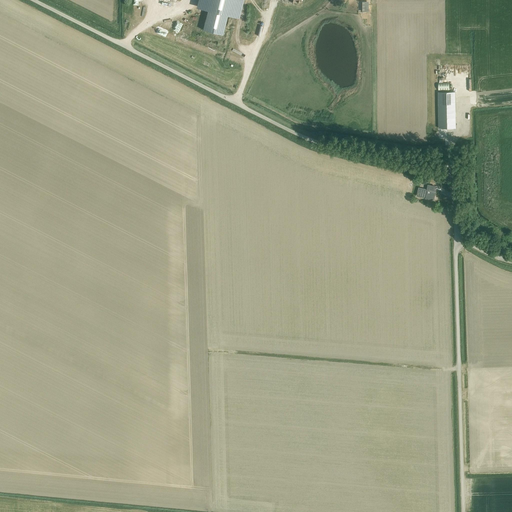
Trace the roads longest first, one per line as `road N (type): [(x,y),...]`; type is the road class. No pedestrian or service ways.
road 1 (unclassified): [(456,237),(448,179),(298,133),(33,0)]
road 2 (unclassified): [(462,511),(456,237)]
